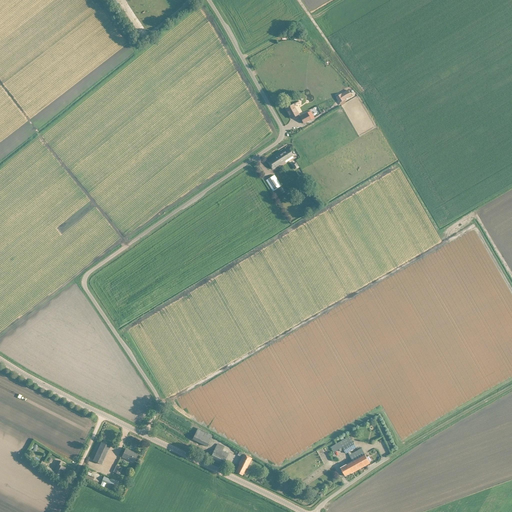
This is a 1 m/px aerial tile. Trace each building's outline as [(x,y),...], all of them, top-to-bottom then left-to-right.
[(114,0),(107,0),(113,9),(118,5),(114,0)] [(342,95),(341,94),(337,97),(340,103),(345,100),(344,99),(351,95),(348,90),(342,95)] [(285,109),(287,112),(289,115),(290,115),(292,118),(299,115),(293,104),(285,109)] [(307,113),(300,117),(304,124),(311,120),(307,113)] [(280,153),(267,162),(273,170),(284,162),(284,161),(293,155),(288,149),(281,154),(280,153)] [(274,175),(266,180),(273,191),(281,186),(274,175)] [(212,436),(198,429),(192,439),(207,446),(212,436)] [(356,448),(350,437),(339,443),(342,448),(346,454),(356,448)] [(101,442),(93,460),(102,465),(110,446),(101,442)] [(342,448),(339,443),(331,448),(334,453),(342,448)] [(217,444),(210,459),(223,466),(228,455),(222,452),(224,448),(217,444)] [(126,449),(122,457),(134,462),(138,454),(126,449)] [(352,462),(354,461),(359,470),(370,463),(365,454),(362,449),(349,456),(352,462)] [(239,465),(235,472),(242,475),(246,468),(247,468),(252,459),(239,452),(237,456),(242,458),(238,465),(239,465)] [(59,461),(54,472),(60,475),(61,472),(63,473),(65,468),(61,466),(63,462),(59,461)] [(351,474),(359,470),(354,461),(352,462),(347,464),(341,468),(345,476),(351,473),(351,474)] [(39,466),(51,474),(54,471),(42,463),(39,466)] [(117,466),(114,472),(119,475),(122,469),(117,466)] [(104,477),(102,481),(112,486),(114,482),(104,477)]
